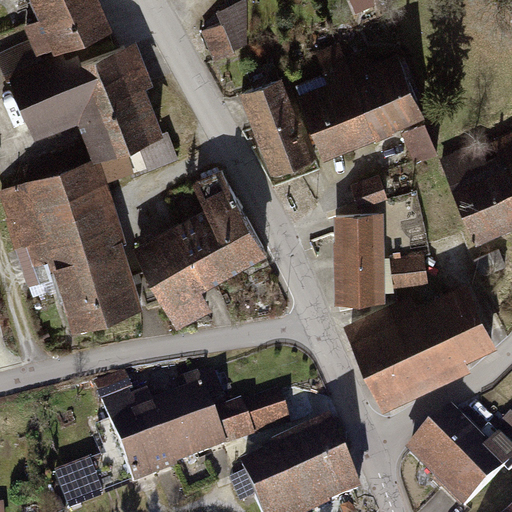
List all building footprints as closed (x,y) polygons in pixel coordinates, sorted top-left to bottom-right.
[(111,0),(39,0),(46,14),(28,24),(35,41),(28,42),(24,31),(0,40),(0,49),(13,78),(19,76),(43,139),(87,123),(98,157),(5,188),(36,286),(63,275),(79,333),(149,311),(113,182),(187,158),(140,41),(89,61),(83,47),(125,29),(111,0)] [(224,20),(201,29),(215,63),(250,49),(251,8),(247,0),(241,0),(220,9),(224,20)] [(328,71),(301,82),(331,158),(433,119),(406,51),(377,62),(372,48),(352,56),(345,40),(320,50),(328,71)] [(290,75),(244,93),(277,177),(323,159),(290,75)] [(431,124),(407,133),(418,163),(443,153),(431,124)] [(484,140),(446,156),(485,241),(511,229),(511,132),(496,139),(503,154),(492,159),(484,140)] [(206,208),(139,245),(185,326),(215,309),(206,292),(272,254),(224,169),(194,186),(206,208)] [(388,174),(358,182),(363,206),(394,199),(388,174)] [(389,214),(339,215),(341,302),(391,300),(389,214)] [(511,265),(504,248),(478,259),(486,277),(511,266),(511,265)] [(431,253),(394,258),(397,287),(434,283),(431,253)] [(418,294),(350,324),(388,409),(399,405),(439,387),(476,371),(473,363),(507,348),(476,280),(422,303),(418,294)] [(130,375),(98,385),(142,487),(294,425),(282,388),(223,410),(230,391),(219,368),(187,380),(192,391),(160,404),(152,391),(138,395),(130,375)] [(496,447),(456,407),(411,453),(470,511),(511,470),(511,444),(505,438),(496,447)] [(279,452),(250,465),(271,511),(340,511),(372,498),(335,419),(277,446),(279,452)]
